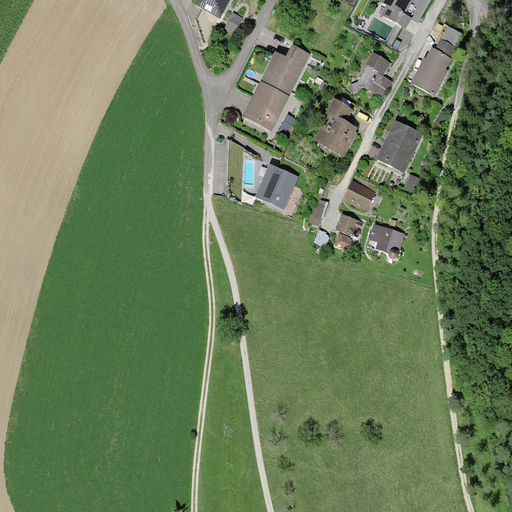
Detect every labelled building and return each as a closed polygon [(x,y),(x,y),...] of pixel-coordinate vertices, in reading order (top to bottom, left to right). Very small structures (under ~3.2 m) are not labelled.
[(196,0),(194,5),(220,19),(227,7),(230,0),(196,0)] [(380,0),(379,2),(386,6),(381,15),(406,29),(411,19),(405,16),(412,2),(413,0),(380,0)] [(233,13),(224,29),(234,34),(243,18),(233,13)] [(462,34),(448,27),(441,40),(455,48),(462,34)] [(456,48),(455,48),(441,40),(440,40),(435,51),(451,58),(456,48)] [(293,45),(286,58),(304,67),(310,55),(293,45)] [(435,51),(431,49),(426,59),(424,58),(411,84),(435,97),(448,71),(446,70),(452,59),(451,58),(435,51)] [(286,58),(275,53),(243,118),(272,132),(304,67),(286,58)] [(373,53),(366,65),(368,67),(379,74),(383,76),(391,64),(373,53)] [(369,91),(379,74),(368,67),(358,83),(351,85),(354,94),(365,89),(369,91)] [(383,76),(379,74),(369,91),(383,99),(393,82),(383,76)] [(353,110),(334,99),(326,114),(331,117),(337,121),(339,118),(346,122),(353,110)] [(442,111),(430,132),(436,135),(448,115),(442,111)] [(276,134),(272,142),(282,147),(296,119),(288,115),(284,122),(284,121),(277,134),(276,134)] [(346,122),(339,118),(337,121),(331,117),(326,126),(321,127),(314,141),(344,158),(357,134),(356,131),(357,128),(349,124),(346,122)] [(413,156),(423,135),(395,121),(376,160),(404,174),(413,156)] [(262,181),(255,198),(284,210),(298,177),(269,165),(262,181)] [(410,175),(403,191),(416,196),(422,180),(410,175)] [(351,183),(343,201),(367,212),(375,194),(351,183)] [(316,202),(309,224),(319,227),(326,205),(316,202)] [(342,215),(336,230),(352,237),(353,237),(355,238),(358,238),(359,236),(360,233),(361,231),(363,223),(342,215)] [(405,235),(374,225),(369,239),(378,243),(376,250),(389,254),(389,255),(389,258),(391,260),(395,260),(398,258),(399,255),(399,253),(399,254),(405,235)] [(329,238),(319,231),(315,243),(326,248),(329,238)] [(351,238),(339,234),(335,246),(346,251),(352,246),(351,238)]
